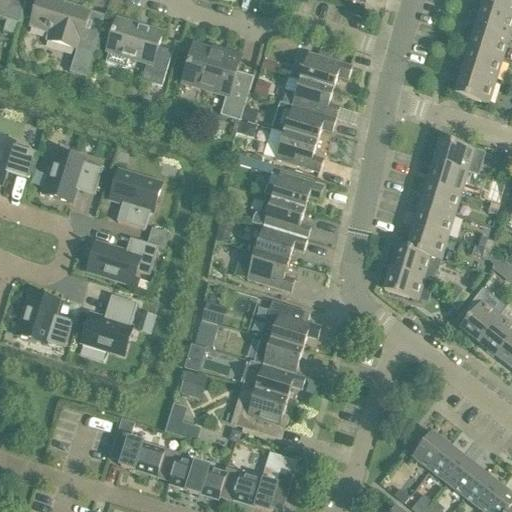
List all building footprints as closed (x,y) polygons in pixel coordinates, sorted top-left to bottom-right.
[(0,0),(0,18),(7,21),(19,24),(25,0),(0,0)] [(70,73),(86,78),(99,36),(83,32),(89,12),(48,0),(38,0),(31,28),(49,34),(47,41),(77,50),(70,73)] [(511,0),(484,0),(482,8),(511,16),(511,0)] [(511,16),(482,8),(475,29),(509,39),(511,27),(511,16)] [(109,52),(106,63),(125,69),(128,58),(147,64),(141,81),(161,88),(172,52),(170,52),(168,56),(157,52),(162,35),(116,21),(107,51),(109,52)] [(475,29),(469,51),(502,61),(509,39),(475,29)] [(230,142),(234,143),(237,133),(240,123),(240,122),(240,121),(244,109),(254,78),(236,72),(240,57),(222,51),(221,55),(213,52),(213,51),(194,45),(181,84),(200,89),(225,97),(220,116),(236,121),(230,142)] [(469,51),(462,73),(496,83),(502,61),(469,51)] [(309,55),(300,82),(334,92),(338,78),(348,82),(352,68),(339,64),(341,58),(329,54),(329,55),(320,52),(318,58),(309,55)] [(280,67),(264,62),(262,70),(277,75),(280,67)] [(489,105),(496,83),(462,73),(456,95),(489,105)] [(270,85),(258,82),(253,96),(265,100),(270,85)] [(282,105),(292,108),(336,121),(340,108),(329,105),(333,92),(300,82),(296,96),(289,93),(285,96),(282,105)] [(280,105),(272,130),(284,134),(317,144),(322,131),(332,134),(336,121),(292,108),(282,105),(280,105)] [(244,109),(240,121),(252,124),(255,113),(244,109)] [(256,128),(240,123),(237,133),(252,138),(256,128)] [(272,130),(264,156),(276,160),(276,161),(320,175),(324,161),(313,158),(317,144),(284,134),(272,130)] [(29,180),(37,154),(14,147),(15,145),(0,139),(0,186),(2,187),(6,173),(29,180)] [(484,154),(441,141),(434,163),(467,173),(477,176),(484,154)] [(95,196),(103,171),(84,165),(85,162),(56,153),(43,196),(72,205),(77,191),(95,196)] [(503,165),(511,167),(511,164),(511,157),(506,156),(503,165)] [(253,161),(251,170),(262,173),(265,165),(253,161)] [(434,163),(427,185),(461,195),(467,173),(434,163)] [(497,179),(506,182),(509,173),(499,171),(497,179)] [(153,215),(162,186),(119,173),(110,202),(122,205),(117,224),(144,232),(150,214),(153,215)] [(271,175),(265,196),(272,198),(271,201),(305,212),(310,198),(320,201),(324,188),(280,174),(279,177),(271,175)] [(488,191),(503,196),(506,186),(491,182),(488,191)] [(427,185),(421,207),(454,217),(461,195),(427,185)] [(232,190),(225,188),(223,196),(230,198),(232,190)] [(301,225),(305,212),(271,201),(267,216),(266,215),(264,214),(263,214),(260,214),(259,214),(258,215),(256,216),(255,217),(254,218),(253,224),(263,227),(308,241),(312,228),(301,225)] [(496,217),(499,208),(491,205),(488,215),(496,217)] [(421,207),(414,229),(447,239),(454,217),(421,207)] [(263,227),(255,254),(289,264),(294,251),(304,254),(308,241),(263,227)] [(431,259),(440,261),(447,239),(414,229),(407,250),(431,259)] [(152,231),(148,246),(159,249),(165,251),(169,237),(152,231)] [(219,232),(216,242),(228,245),(231,235),(219,232)] [(480,238),(477,249),(484,251),(486,241),(487,240),(480,238)] [(150,278),(159,249),(148,246),(130,240),(126,254),(96,245),(88,273),(132,287),(137,274),(150,278)] [(494,243),(489,242),(486,241),(484,251),(492,253),(494,243)] [(398,247),(391,270),(424,280),(434,283),(440,261),(431,259),(407,250),(398,247)] [(489,263),(492,253),(484,251),(481,260),(489,263)] [(285,277),(289,264),(255,254),(247,280),(292,294),(296,281),(285,277)] [(492,255),(489,262),(494,268),(498,260),(492,255)] [(384,292),(418,302),(424,280),(391,270),(384,292)] [(463,292),(457,300),(463,305),(469,297),(463,292)] [(471,318),(461,331),(480,345),(502,318),(507,311),(483,292),(466,314),(471,318)] [(73,324),(55,318),(59,304),(31,295),(17,337),(46,346),(47,343),(65,349),(73,324)] [(124,358),(133,329),(130,328),(137,305),(112,297),(104,320),(90,316),(81,345),(124,358)] [(451,308),(457,312),(463,305),(457,300),(451,308)] [(206,304),(202,320),(212,323),(216,307),(206,304)] [(272,305),(261,339),(303,352),(307,338),(317,341),(321,329),(307,325),(310,316),(310,315),(302,313),(272,304),(272,305)] [(19,309),(12,306),(8,318),(15,320),(19,309)] [(480,345),(498,359),(511,341),(511,325),(502,318),(480,345)] [(295,377),(303,352),(261,339),(254,364),(295,377)] [(511,341),(498,359),(511,370),(511,341)] [(188,358),(184,370),(199,375),(203,363),(188,358)] [(254,364),(252,364),(244,389),(288,402),(291,392),(301,395),(305,383),(294,380),(295,377),(254,364)] [(186,372),(180,394),(201,400),(207,378),(186,372)] [(261,435),(265,423),(280,428),(288,402),(244,389),(233,426),(261,435)] [(130,441),(135,425),(121,421),(113,450),(125,454),(120,468),(169,483),(170,483),(177,460),(178,461),(179,457),(130,441)] [(238,443),(241,434),(232,432),(229,440),(238,443)] [(413,459),(430,473),(449,448),(432,435),(413,459)] [(430,473),(447,486),(466,461),(449,448),(430,473)] [(220,497),(219,498),(220,498),(263,511),(269,511),(273,500),(285,503),(287,497),(294,475),(298,463),(269,455),(261,482),(228,472),(227,471),(226,475),(226,476),(220,497)] [(168,487),(218,502),(219,502),(220,498),(219,498),(226,476),(226,475),(178,461),(177,460),(170,483),(169,483),(168,487)] [(447,486),(461,497),(464,500),(483,475),(466,461),(447,486)] [(464,500),(479,511),(482,511),(500,488),(483,475),(464,500)] [(482,511),(508,511),(511,508),(511,497),(500,488),(482,511)] [(410,499),(407,497),(400,491),(395,498),(405,506),(410,499)]
